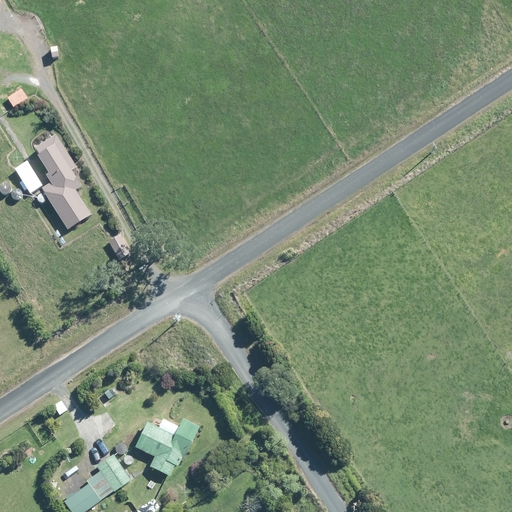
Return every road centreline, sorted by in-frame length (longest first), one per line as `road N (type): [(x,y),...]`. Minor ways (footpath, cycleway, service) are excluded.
road 1 (unclassified): [(198,272),(511,56)]
road 2 (unclassified): [(198,272),(352,511)]
road 3 (unclassified): [(0,404),(198,272)]
